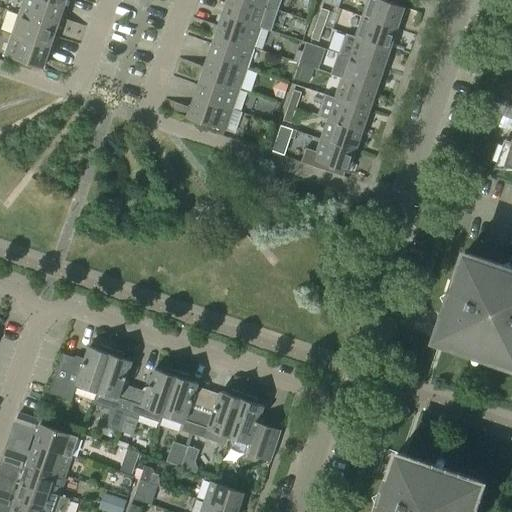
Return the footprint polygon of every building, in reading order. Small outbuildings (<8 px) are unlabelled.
[(46,0),(23,0),(19,14),(57,26),(64,6),(46,0)] [(227,0),(222,14),(260,27),(270,30),(276,10),(247,0),(227,0)] [(247,0),(276,10),(279,0),(247,0)] [(383,0),(367,0),(362,16),(397,28),(404,7),(383,0)] [(321,8),(316,23),(324,26),(329,11),(321,8)] [(19,14),(12,34),(50,47),(57,26),(19,14)] [(222,14),(215,35),(253,48),(260,27),(222,14)] [(362,16),(355,37),(390,48),(397,28),(362,16)] [(316,23),(311,39),(319,41),(324,26),(316,23)] [(12,34),(5,55),(43,68),(50,47),(12,34)] [(383,69),(390,48),(355,37),(346,34),(339,54),(383,69)] [(215,35),(208,55),(246,68),(253,48),(215,35)] [(304,48),(299,63),(313,68),(318,53),(304,48)] [(331,74),(342,78),(376,89),(383,69),(339,54),(337,53),(331,74)] [(208,55),(201,76),(239,89),(246,68),(208,55)] [(299,63),(294,78),(308,83),(313,68),(299,63)] [(201,76),(194,96),(232,109),(239,89),(201,76)] [(342,78),(335,98),(369,110),(376,89),(342,78)] [(293,90),(288,105),(296,108),(301,92),(293,90)] [(325,95),(318,115),(328,118),(362,130),(369,110),(335,98),(325,95)] [(194,96),(187,117),(225,130),(232,109),(194,96)] [(288,105),(283,120),(291,123),(296,108),(288,105)] [(328,118),(321,139),(355,151),(362,130),(328,118)] [(297,132),(282,126),(279,134),(290,138),(294,139),(297,132)] [(511,137),(505,136),(495,165),(511,165),(511,137)] [(306,148),(301,162),(343,177),(345,171),(348,172),(355,151),(321,139),(316,152),(306,148)] [(511,268),(464,252),(434,338),(511,364),(511,268)] [(62,353),(49,392),(72,400),(76,388),(96,395),(112,349),(99,345),(98,349),(89,346),(84,360),(62,353)] [(96,395),(93,403),(108,408),(107,427),(121,432),(126,416),(126,415),(135,388),(124,384),(132,361),(123,357),(124,353),(112,349),(96,395)] [(135,388),(126,415),(126,416),(138,420),(140,416),(160,423),(162,417),(178,371),(165,367),(164,371),(155,368),(147,392),(135,388)] [(178,371),(162,417),(183,424),(181,430),(193,434),(201,410),(190,406),(198,383),(189,380),(190,376),(178,371)] [(201,410),(193,434),(205,438),(207,432),(228,439),(243,394),(231,390),(230,394),(220,391),(213,414),(201,410)] [(243,394),(228,439),(232,443),(234,447),(238,450),(247,453),(271,461),(282,429),(258,421),(264,406),(254,402),(256,398),(243,394)] [(16,422),(35,429),(38,419),(19,413),(16,422)] [(41,423),(34,444),(72,456),(78,436),(41,423)] [(34,444),(27,463),(65,476),(72,456),(34,444)] [(12,464),(16,452),(6,449),(2,461),(12,464)] [(26,456),(16,452),(12,464),(22,468),(26,456)] [(396,452),(375,511),(471,511),(482,481),(396,452)] [(27,463),(21,482),(59,495),(65,476),(27,463)] [(145,466),(140,479),(148,482),(153,468),(145,466)] [(140,479),(133,499),(149,505),(156,485),(148,482),(140,479)] [(211,481),(204,501),(236,511),(240,511),(247,493),(211,481)] [(21,482),(14,501),(45,511),(65,511),(70,499),(59,495),(21,482)] [(13,494),(3,491),(0,499),(0,503),(9,506),(13,494)] [(107,511),(109,511),(122,511),(127,500),(113,495),(107,511)] [(45,511),(14,501),(10,511),(45,511)] [(236,511),(204,501),(200,511),(236,511)]
